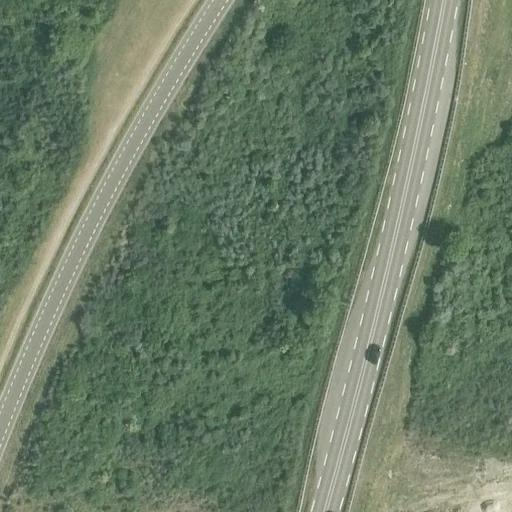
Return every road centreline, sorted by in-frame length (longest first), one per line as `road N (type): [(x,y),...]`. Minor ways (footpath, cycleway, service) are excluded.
road 1 (primary): [(323,511),(383,279),(441,0)]
road 2 (unclassified): [(0,440),(47,317),(140,132),(223,0)]
